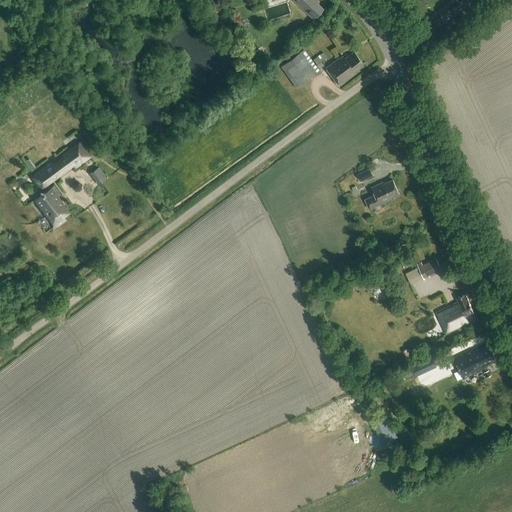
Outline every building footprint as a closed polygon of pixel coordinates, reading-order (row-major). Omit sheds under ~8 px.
[(293,0),(315,20),(325,9),(319,3),(320,1),(318,0),(293,0)] [(281,67),(297,88),(319,71),(303,50),(281,67)] [(321,62),(327,58),(323,53),(313,60),(319,69),(324,66),(321,62)] [(354,53),(348,57),(346,55),(342,57),(342,56),(326,68),(340,88),(360,74),(358,70),(363,66),(354,53)] [(74,170),(93,156),(81,140),(61,156),(62,157),(52,164),(51,163),(30,178),(40,191),(43,189),(45,191),(38,197),(33,200),(52,226),(52,231),(66,221),(64,219),(70,214),(57,197),(60,195),(53,185),(49,188),(48,187),(73,168),(74,170)] [(90,172),(99,185),(108,178),(100,165),(90,172)] [(361,183),(374,177),(370,169),(357,175),(361,183)] [(400,195),(393,180),(384,184),(383,183),(372,188),(375,195),(365,200),(370,210),(391,200),(391,199),(400,195)] [(422,263),(417,265),(424,280),(442,271),(436,259),(423,265),(422,263)] [(474,312),(465,295),(456,299),(459,304),(457,305),(456,303),(437,313),(447,335),(470,324),(466,316),(474,312)] [(487,365),(497,361),(490,346),(474,353),(473,351),(455,359),(464,380),(488,368),(487,365)] [(415,357),(411,348),(403,351),(407,360),(415,357)] [(441,353),(411,367),(416,376),(445,362),(441,353)] [(390,418),(373,424),(382,448),(399,442),(390,418)]
